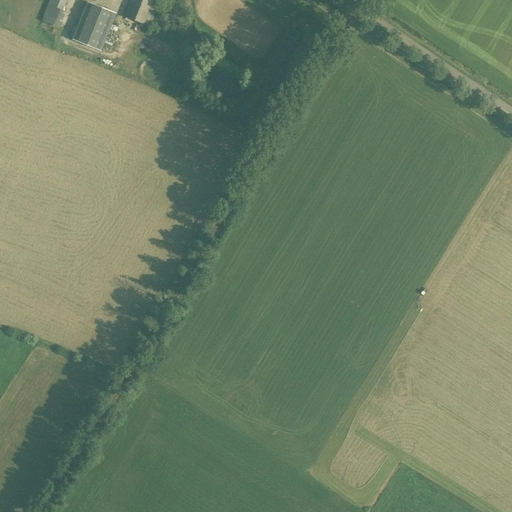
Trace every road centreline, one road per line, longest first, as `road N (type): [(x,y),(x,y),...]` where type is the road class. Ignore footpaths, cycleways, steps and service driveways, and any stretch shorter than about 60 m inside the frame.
road 1 (track): [(41,511),(357,0)]
road 2 (unclassified): [(511,111),(346,0)]
